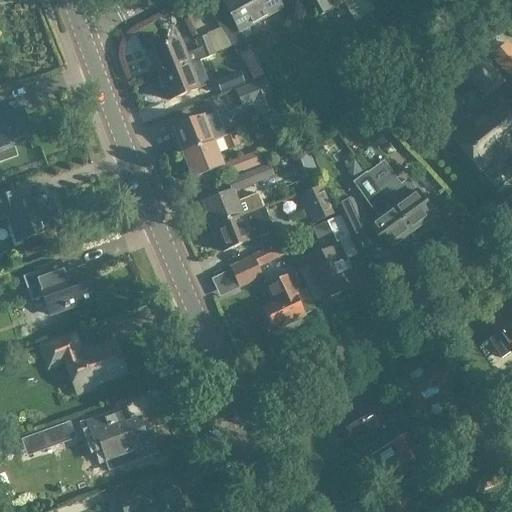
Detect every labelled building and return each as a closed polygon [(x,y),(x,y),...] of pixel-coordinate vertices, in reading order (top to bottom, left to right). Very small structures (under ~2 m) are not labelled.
[(274,0),(227,0),(222,3),(231,20),(221,26),(237,55),(247,49),(238,33),(280,10),(274,0)] [(352,0),(351,0),(310,0),(321,18),(352,0)] [(450,5),(447,0),(429,0),(437,12),(450,5)] [(377,12),(360,22),(382,61),(400,51),(377,12)] [(197,50),(184,55),(178,41),(151,52),(152,55),(149,56),(152,66),(156,65),(160,77),(188,66),(201,61),(215,55),(207,36),(194,41),(197,50)] [(511,44),(508,40),(502,45),(490,55),(511,79),(511,78),(511,44)] [(479,56),(463,69),(486,97),(502,84),(479,56)] [(188,66),(160,77),(161,78),(158,79),(162,90),(165,89),(170,101),(197,90),(188,66)] [(243,85),(238,73),(215,82),(220,94),(243,85)] [(266,80),(236,92),(243,110),(273,98),(266,80)] [(511,117),(500,103),(454,141),(478,170),(492,159),(498,167),(511,154),(511,145),(511,144),(511,142),(511,117)] [(0,164),(17,158),(11,142),(31,135),(22,110),(0,118),(0,117),(0,164)] [(374,141),(385,133),(370,114),(360,122),(374,141)] [(180,155),(212,143),(202,118),(173,129),(178,142),(175,143),(180,155)] [(244,130),(222,139),(226,150),(246,142),(242,133),(245,132),(244,130)] [(212,143),(180,155),(185,167),(188,166),(193,178),(221,167),(212,143)] [(226,178),(261,165),(257,153),(222,165),(226,178)] [(361,160),(346,166),(358,196),(373,190),(361,160)] [(246,173),(252,186),(273,177),(268,164),(246,173)] [(378,188),(382,194),(411,233),(430,219),(421,207),(426,204),(408,180),(400,185),(394,176),(378,188)] [(210,229),(242,217),(232,192),(203,204),(208,216),(205,217),(210,229)] [(0,199),(0,220),(8,218),(17,243),(65,225),(54,195),(20,207),(15,194),(0,199)] [(411,233),(382,194),(369,204),(380,219),(369,227),(378,239),(383,235),(391,247),(398,242),(402,247),(413,239),(410,234),(411,233)] [(312,223),(334,212),(328,199),(306,209),(312,223)] [(357,250),(373,243),(354,203),(338,210),(357,250)] [(274,232),(264,207),(252,212),(242,217),(210,229),(215,242),(218,240),(223,252),(274,232)] [(327,223),(337,244),(350,237),(340,216),(327,223)] [(307,260),(325,299),(350,288),(340,265),(347,262),(339,246),(307,260)] [(262,279),(252,257),(228,268),(237,290),(262,279)] [(84,268),(66,274),(61,260),(34,270),(35,273),(24,277),(32,301),(44,297),(50,314),(94,299),(84,268)] [(306,290),(300,293),(292,276),(266,288),(273,305),(263,309),(268,319),(265,320),(270,331),(272,330),(274,333),(304,318),(316,313),(306,290)] [(501,332),(489,340),(501,359),(511,351),(511,304),(501,312),(506,319),(496,325),(501,332)] [(114,343),(81,354),(74,335),(40,347),(47,367),(64,361),(74,391),(125,373),(114,343)] [(417,368),(419,372),(399,384),(416,412),(454,389),(434,357),(417,368)] [(393,431),(387,420),(372,394),(347,409),(349,413),(340,419),(359,451),(393,431)] [(486,413),(476,397),(464,405),(474,420),(486,413)] [(141,418),(125,424),(120,410),(84,423),(91,444),(96,442),(103,462),(132,451),(134,455),(156,447),(149,427),(144,428),(141,418)] [(39,434),(46,451),(76,440),(70,423),(39,434)] [(391,444),(398,458),(377,470),(386,485),(422,464),(413,448),(405,454),(397,441),(391,444)] [(476,495),(510,482),(502,461),(468,473),(476,495)] [(427,511),(422,497),(441,489),(437,481),(434,483),(427,464),(380,492),(383,500),(375,503),(378,511),(427,511)] [(184,511),(177,491),(150,500),(146,488),(118,497),(123,511),(184,511)]
